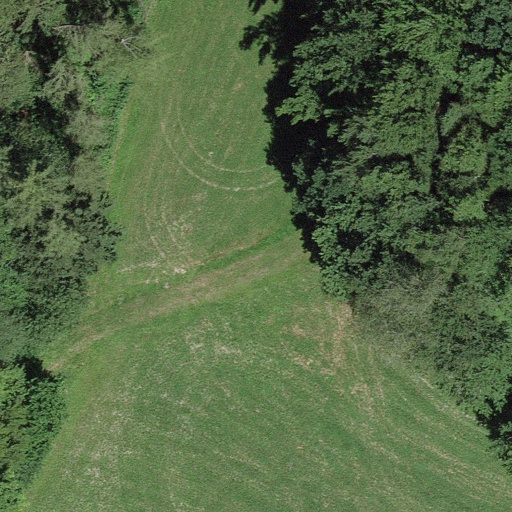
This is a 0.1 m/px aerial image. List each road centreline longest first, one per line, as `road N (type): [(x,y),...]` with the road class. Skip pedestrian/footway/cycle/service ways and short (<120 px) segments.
road 1 (track): [(438,0),(402,94),(381,172),(379,216),(427,307),(464,353),(511,389)]
road 2 (track): [(379,216),(146,302),(0,388)]
road 3 (track): [(153,0),(72,342)]
